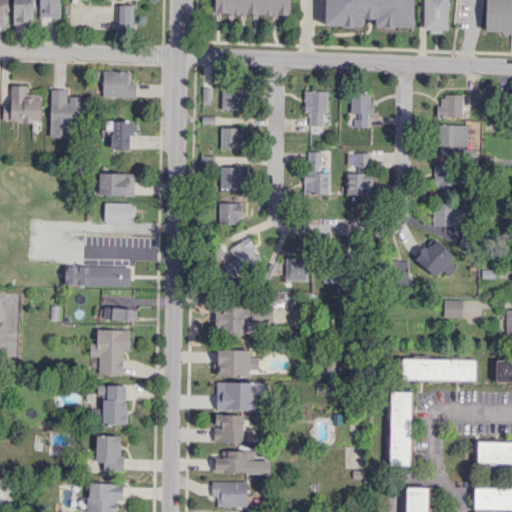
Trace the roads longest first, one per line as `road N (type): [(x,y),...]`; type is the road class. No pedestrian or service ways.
road 1 (residential): [(511,66),(0,48)]
road 2 (residential): [(177,0),(167,511)]
road 3 (residential): [(403,63),(396,221),(288,225),(273,210),(274,58)]
